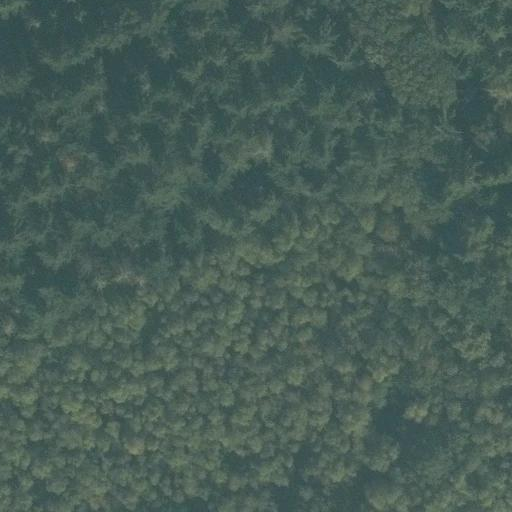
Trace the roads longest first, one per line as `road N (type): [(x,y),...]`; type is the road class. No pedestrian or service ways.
road 1 (track): [(66,511),(152,489),(511,436)]
road 2 (track): [(511,350),(353,0)]
road 3 (track): [(146,16),(0,85)]
